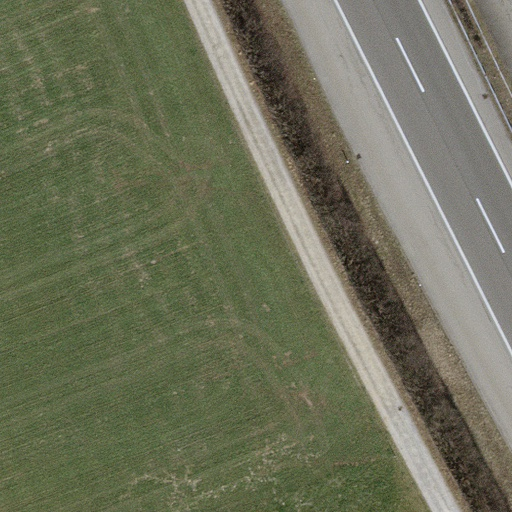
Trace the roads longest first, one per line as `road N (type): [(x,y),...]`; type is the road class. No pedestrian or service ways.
road 1 (track): [(435,511),(368,391),(192,0)]
road 2 (motorway): [(378,0),(511,268)]
